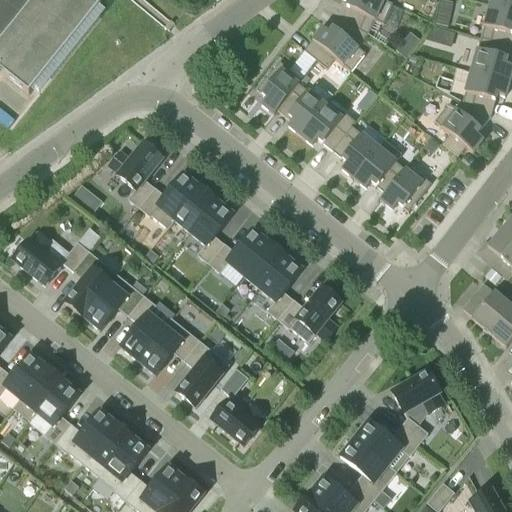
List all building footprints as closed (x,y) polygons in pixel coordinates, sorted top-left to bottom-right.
[(0,0),(0,72),(5,76),(4,77),(29,97),(35,90),(39,93),(100,17),(96,14),(101,7),(92,0),(0,0)] [(358,32),(368,37),(375,23),(383,27),(392,7),(384,3),(377,0),(341,0),(341,1),(349,4),(346,10),(364,19),(358,32)] [(511,0),(491,0),(490,7),(511,13),(511,0)] [(494,32),(511,36),(511,13),(490,7),(480,40),(491,43),(494,32)] [(449,17),(436,15),(434,27),(446,29),(449,17)] [(358,32),(349,43),(333,30),(329,36),(323,30),(313,42),(335,60),(352,73),(365,56),(358,50),(368,37),(358,32)] [(423,43),(443,48),(446,35),(433,31),(423,43)] [(487,55),(491,43),(480,40),(471,73),(509,84),(511,73),(511,68),(505,67),(507,60),(487,55)] [(326,71),(335,60),(313,42),(304,53),(326,71)] [(414,51),(403,43),(395,53),(406,61),(414,51)] [(292,95),(299,87),(298,86),(301,82),(279,64),(256,93),(266,101),(261,107),(274,118),(277,114),(292,95)] [(475,98),(495,103),(497,97),(505,99),(509,84),(471,73),(462,104),(472,110),(475,98)] [(291,125),(288,129),(300,139),(325,108),(299,87),(292,95),(301,102),(288,118),(293,122),(291,125)] [(357,107),(364,113),(370,106),(363,101),(357,107)] [(312,149),(318,142),(323,146),(335,130),(345,138),(352,129),(355,125),(328,103),(325,108),(300,139),(312,149)] [(480,131),(464,119),(472,110),(462,104),(455,112),(448,106),(433,124),(449,137),(466,150),(472,155),(483,142),(476,137),(480,131)] [(437,128),(430,137),(441,146),(448,137),(437,128)] [(346,165),(341,172),(353,182),(378,151),(352,129),(345,138),(332,154),(346,165)] [(437,146),(431,141),(424,149),(430,154),(437,146)] [(371,185),(385,196),(385,197),(405,172),(395,165),(401,157),(384,144),(378,151),(353,182),(366,192),(371,185)] [(136,193),(128,202),(139,212),(155,192),(145,184),(162,162),(143,147),(130,163),(120,156),(110,169),(119,177),(117,179),(136,193)] [(385,196),(380,203),(393,213),(398,207),(408,215),(431,186),(408,168),(405,172),(385,197),(385,196)] [(174,223),(200,191),(200,190),(199,191),(183,178),(165,200),(155,192),(139,212),(166,233),(174,223)] [(103,205),(81,189),(71,202),(92,219),(103,205)] [(190,236),(216,204),(200,191),(174,223),(190,236)] [(214,240),(232,217),(217,204),(216,204),(190,236),(205,249),(197,259),(209,268),(225,248),(214,240)] [(511,220),(502,233),(511,241),(511,220)] [(511,241),(502,233),(487,250),(504,263),(496,273),(506,281),(511,275),(511,241)] [(244,279),(270,247),(269,246),(269,247),(253,234),(235,256),(225,248),(209,268),(220,277),(228,267),(244,279)] [(29,245),(13,264),(45,289),(60,270),(44,257),(51,247),(38,237),(30,246),(29,245)] [(78,246),(62,266),(73,275),(89,255),(78,246)] [(259,292),(286,260),(270,247),(244,279),(259,292)] [(153,267),(159,259),(151,253),(145,261),(153,267)] [(83,283),(65,306),(82,320),(117,278),(89,255),(73,275),(83,283)] [(284,296),(302,273),(286,261),(286,260),(259,292),(275,305),(267,315),(278,324),(294,304),(284,296)] [(501,279),(491,271),(485,279),(494,287),(501,279)] [(117,278),(82,320),(83,321),(83,320),(100,334),(118,312),(129,320),(144,300),(117,278)] [(471,322),(489,336),(511,309),(494,294),(494,295),(484,287),(463,313),(472,320),(471,322)] [(327,323),(341,306),(322,291),(304,312),(294,304),(278,324),(308,347),(316,336),(326,344),(337,331),(327,323)] [(139,328),(121,351),(138,365),(165,331),(149,318),(156,309),(144,300),(129,320),(139,328)] [(224,321),(230,313),(222,307),(216,314),(224,321)] [(511,309),(489,336),(506,350),(511,342),(511,309)] [(165,331),(138,365),(156,379),(174,356),(184,365),(200,345),(172,323),(165,331)] [(0,333),(0,373),(1,372),(0,370),(0,355),(11,342),(0,333)] [(274,354),(290,365),(298,353),(282,343),(274,354)] [(194,373),(176,395),(195,411),(229,369),(200,345),(184,365),(194,373)] [(1,372),(0,373),(0,397),(5,391),(20,403),(46,371),(30,358),(12,380),(1,372)] [(20,403),(13,412),(30,425),(37,417),(63,384),(46,370),(46,371),(20,403)] [(248,382),(236,373),(221,392),(232,402),(248,382)] [(428,375),(392,396),(404,417),(423,406),(429,417),(444,408),(438,398),(440,396),(428,375)] [(30,425),(29,427),(44,439),(55,448),(71,428),(61,420),(79,397),(63,384),(37,417),(30,425)] [(226,405),(211,424),(243,450),(259,430),(257,429),(264,420),(251,409),(243,418),(226,405)] [(71,428),(55,448),(67,457),(68,456),(82,467),(115,427),(99,414),(81,436),(71,428)] [(400,432),(419,448),(428,437),(408,422),(400,432)] [(419,448),(400,432),(391,443),(368,425),(354,443),(388,470),(389,469),(401,453),(410,460),(419,448)] [(115,427),(82,467),(100,481),(133,440),(116,426),(115,427)] [(8,436),(1,444),(9,450),(16,442),(8,436)] [(133,440),(100,481),(115,494),(114,495),(124,503),(140,484),(130,476),(148,453),(133,440)] [(389,469),(388,470),(354,443),(340,460),(363,478),(354,488),(374,504),(397,476),(389,469)] [(140,484),(124,503),(134,511),(160,511),(184,482),(168,469),(150,491),(140,484)] [(346,499),(324,480),(310,497),(328,511),(367,511),(374,504),(354,488),(346,499)] [(184,482),(160,511),(190,511),(203,497),(185,482),(184,482)] [(71,484),(64,492),(72,498),(78,490),(71,484)] [(433,511),(441,511),(454,496),(443,487),(427,507),(433,511)] [(502,511),(492,493),(470,506),(473,511),(502,511)] [(328,511),(310,497),(297,511),(328,511)]
